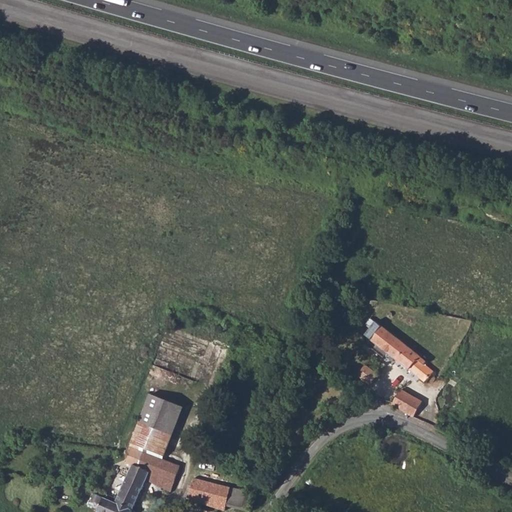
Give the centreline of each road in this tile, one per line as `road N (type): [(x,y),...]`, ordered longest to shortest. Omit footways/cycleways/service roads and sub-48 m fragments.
road 1 (trunk): [(0,1),(511,141)]
road 2 (trunk): [(511,112),(96,0)]
road 3 (track): [(390,151),(279,413),(260,511)]
road 4 (unclassified): [(511,480),(419,429),(366,418),(345,424),(318,450),(269,511)]
